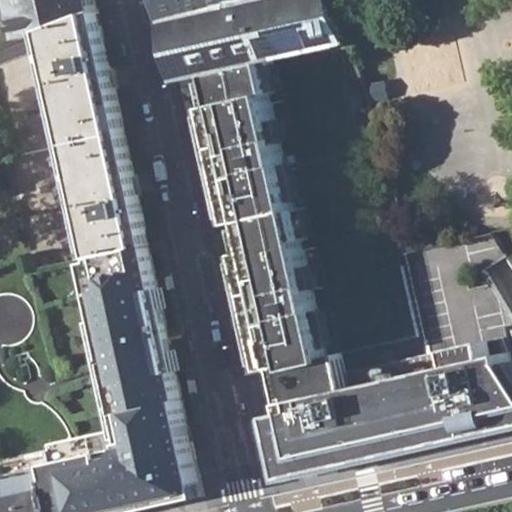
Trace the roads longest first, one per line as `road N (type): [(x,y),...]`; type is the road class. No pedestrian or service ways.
road 1 (residential): [(133,0),(245,511)]
road 2 (tertiary): [(511,481),(371,511)]
